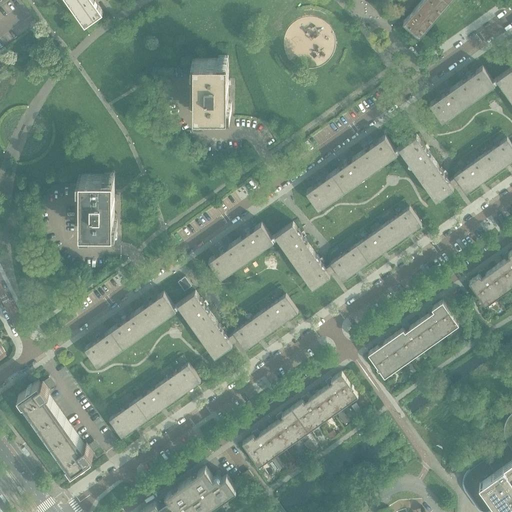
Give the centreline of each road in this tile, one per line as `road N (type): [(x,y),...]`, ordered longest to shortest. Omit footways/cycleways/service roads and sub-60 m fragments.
road 1 (residential): [(32,355),(511,16)]
road 2 (residential): [(68,511),(511,195)]
